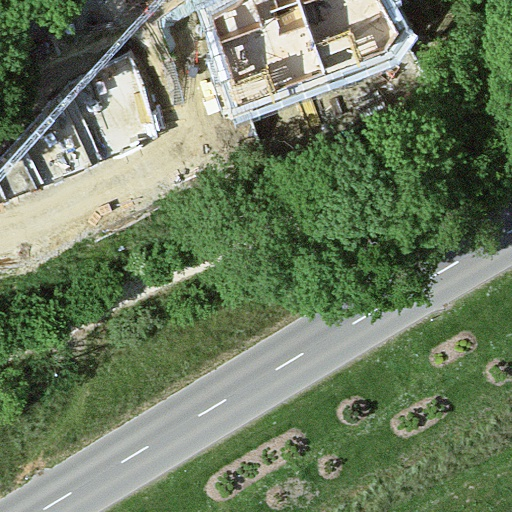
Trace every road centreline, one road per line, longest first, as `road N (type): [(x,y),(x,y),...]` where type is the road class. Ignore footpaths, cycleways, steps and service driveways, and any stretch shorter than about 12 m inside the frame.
road 1 (track): [(0,357),(132,284),(462,154),(511,113)]
road 2 (tertiary): [(40,511),(511,231)]
